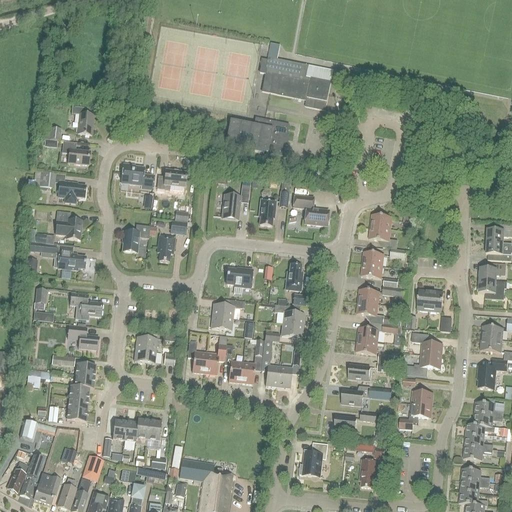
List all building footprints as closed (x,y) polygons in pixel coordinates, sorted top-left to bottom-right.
[(151,18),(143,17),(139,44),(147,45),(151,18)] [(273,77),(270,95),(307,102),(305,108),(325,112),(331,84),(305,78),(308,67),(276,61),(279,47),(271,46),(268,62),(262,61),(260,74),(273,77)] [(91,137),(94,117),(84,116),(85,109),(72,108),(71,116),(79,116),(77,136),(91,137)] [(225,146),(282,158),(289,126),(255,119),(254,126),(230,122),(225,146)] [(48,141),(49,130),(43,129),(41,140),(48,141)] [(76,145),(63,143),(62,155),(69,156),(68,165),(88,167),(90,153),(75,152),(76,145)] [(134,167),(123,166),(121,184),(123,184),(123,183),(122,183),(122,180),(128,181),(128,185),(130,186),(133,187),(135,185),(141,186),(141,189),(152,191),(153,177),(142,176),(143,170),(134,168),(134,167)] [(168,192),(169,187),(184,188),(185,189),(186,174),(166,172),(165,179),(158,179),(158,178),(158,177),(156,191),(169,193),(169,192),(168,192)] [(44,175),(34,174),(33,188),(43,189),(44,175)] [(54,176),(44,175),(43,189),(42,191),(43,192),(46,192),(47,191),(47,189),(52,190),(54,176)] [(76,199),(84,200),(85,187),(73,186),(73,184),(59,183),(58,199),(65,199),(64,204),(75,205),(76,199)] [(279,209),(287,210),(289,188),(289,185),(281,185),(279,209)] [(240,204),(248,205),(249,191),(241,190),(240,200),(224,199),(222,219),(238,221),(240,204)] [(145,197),(144,209),(151,210),(152,198),(145,197)] [(328,213),(313,211),(314,199),(293,197),(292,209),(306,211),(304,226),(327,228),(328,213)] [(10,201),(9,208),(25,209),(25,201),(10,201)] [(260,219),(259,227),(271,228),(272,220),(274,220),(276,203),(260,201),(258,218),(260,219)] [(415,219),(410,218),(411,213),(404,212),(403,224),(414,225),(415,219)] [(80,242),(82,223),(70,221),(71,214),(57,213),(56,224),(57,224),(55,236),(66,237),(66,241),(80,242)] [(188,215),(176,214),(175,222),(187,223),(188,215)] [(370,229),(391,232),(392,219),(372,217),(370,229)] [(172,223),(170,235),(185,237),(186,227),(187,225),(172,223)] [(139,240),(148,241),(150,228),(136,227),(135,234),(123,233),(122,240),(123,240),(122,253),(137,255),(139,240)] [(487,232),(486,244),(503,245),(503,238),(511,238),(511,227),(500,227),(500,233),(487,232)] [(383,249),(397,251),(398,242),(390,241),(391,232),(370,229),(369,241),(383,243),(383,249)] [(36,232),(30,231),(28,243),(45,245),(46,238),(36,237),(36,232)] [(175,239),(159,238),(157,255),(160,255),(159,263),(169,264),(170,256),(172,256),(175,239)] [(503,245),(486,244),(486,256),(488,256),(487,262),(511,263),(511,245),(503,245)] [(42,246),(41,254),(55,255),(56,247),(42,246)] [(59,254),(57,270),(78,272),(78,270),(84,271),(86,259),(71,257),(72,255),(72,249),(60,248),(59,254)] [(391,252),(390,260),(404,262),(405,253),(391,252)] [(383,269),(384,257),(363,254),(362,266),(383,269)] [(35,274),(36,262),(27,261),(25,273),(35,274)] [(506,266),(494,265),(486,265),(486,271),(481,271),(480,282),(497,283),(497,277),(506,277),(506,266)] [(302,276),(300,276),(301,268),(290,266),(289,274),(287,274),(285,291),(300,293),(302,276)] [(381,281),(383,269),(362,266),(360,279),(381,281)] [(265,268),(264,281),(271,282),(272,269),(271,269),(265,268)] [(234,287),(234,289),(250,290),(252,271),(236,270),(236,271),(227,270),(226,286),(234,287)] [(383,288),(397,289),(398,283),(384,281),(383,288)] [(486,294),(486,301),(505,301),(505,290),(507,290),(507,284),(497,283),(480,282),(480,294),(486,294)] [(383,289),(382,296),(403,299),(404,292),(383,289)] [(44,292),(36,291),(35,305),(43,305),(44,292)] [(359,292),(358,304),(378,306),(379,295),(359,292)] [(416,313),(428,314),(430,293),(418,292),(416,313)] [(430,293),(428,314),(441,315),(443,294),(430,293)] [(71,295),(70,307),(74,307),(76,308),(76,309),(75,321),(78,322),(86,323),(86,322),(88,323),(89,319),(89,318),(100,319),(102,305),(87,303),(88,297),(75,295),(71,295)] [(306,298),(294,296),(293,306),(305,308),(305,307),(306,300),(306,298)] [(228,302),(228,308),(213,306),(212,318),(232,320),(234,310),(244,311),(245,304),(228,302)] [(378,306),(358,304),(356,316),(377,319),(378,306)] [(304,316),(289,314),(290,308),(274,307),(274,314),(283,315),(282,325),(303,327),(304,316)] [(34,314),(33,322),(44,323),(44,315),(34,314)] [(212,318),(211,331),(231,333),(232,320),(212,318)] [(400,329),(401,321),(384,318),(383,326),(400,329)] [(450,335),(451,321),(441,320),(440,334),(450,335)] [(282,325),(281,338),(301,340),(303,327),(282,325)] [(402,329),(400,329),(383,326),(382,334),(395,336),(401,337),(402,329)] [(67,338),(79,339),(78,350),(97,352),(98,339),(85,337),(86,330),(68,328),(67,338)] [(482,329),(481,340),(501,342),(502,330),(482,329)] [(359,330),(357,342),(378,345),(380,332),(359,330)] [(278,344),(279,336),(265,335),(264,342),(278,344)] [(421,345),(420,357),(440,359),(441,347),(426,346),(427,338),(412,336),(411,344),(421,345)] [(136,339),(135,350),(155,352),(156,341),(136,339)] [(501,342),(481,340),(480,353),(500,355),(501,342)] [(261,357),(262,341),(255,341),(253,357),(261,357)] [(192,374),(204,375),(206,354),(195,353),(196,343),(188,342),(187,359),(193,360),(192,374)] [(378,345),(357,342),(356,354),(377,357),(378,345)] [(225,346),(217,345),(216,355),(206,354),(204,375),(216,376),(217,362),(223,362),(225,346)] [(155,352),(135,350),(134,363),(154,365),(155,352)] [(224,366),(230,367),(228,383),(241,384),(243,363),(231,362),(232,350),(225,350),(224,366)] [(10,356),(0,353),(0,374),(5,376),(10,356)] [(174,367),(175,355),(165,354),(164,366),(174,367)] [(379,355),(378,364),(393,366),(394,357),(379,355)] [(64,365),(64,359),(53,357),(52,364),(64,365)] [(414,367),(414,370),(408,369),(407,378),(425,380),(426,371),(439,372),(440,359),(420,357),(419,368),(414,367)] [(492,362),(491,370),(478,368),(477,383),(479,383),(478,391),(494,392),(496,372),(505,373),(506,363),(492,362)] [(255,364),(243,363),(241,384),(253,385),(255,364)] [(378,364),(377,372),(391,374),(392,366),(378,364)] [(76,365),(75,377),(94,379),(95,367),(76,365)] [(277,388),(280,367),(266,366),(264,387),(277,388)] [(280,367),(277,388),(289,389),(291,369),(280,367)] [(348,380),(348,381),(369,383),(369,382),(370,370),(371,370),(371,369),(349,367),(349,368),(350,368),(349,380),(348,380)] [(40,373),(28,372),(26,388),(39,390),(40,381),(40,373)] [(40,373),(40,381),(49,382),(50,374),(40,373)] [(74,388),(89,390),(93,391),(94,379),(75,377),(75,383),(74,388)] [(89,390),(74,388),(74,389),(70,388),(69,399),(88,401),(89,390)] [(370,390),(369,398),(384,399),(391,399),(391,392),(385,391),(370,390)] [(341,405),(341,406),(362,408),(363,395),(364,395),(364,394),(343,392),(343,393),(342,405),(341,405)] [(412,394),(411,406),(431,409),(432,396),(412,394)] [(88,401),(69,399),(68,410),(86,412),(88,401)] [(475,405),(473,416),(502,419),(503,414),(493,413),(493,407),(475,405)] [(409,419),(409,423),(412,423),(412,425),(418,425),(418,420),(429,421),(431,409),(411,406),(409,419)] [(49,408),(48,423),(57,424),(58,409),(49,408)] [(45,417),(46,410),(38,409),(37,417),(45,417)] [(86,412),(68,410),(67,421),(85,423),(86,412)] [(361,415),(360,422),(375,424),(376,417),(376,416),(361,415)] [(485,429),(485,428),(492,429),(492,423),(502,424),(502,419),(473,416),(473,427),(473,428),(485,429)] [(335,432),(355,434),(357,420),(337,418),(335,432)] [(112,441),(124,443),(126,424),(115,422),(112,441)] [(137,425),(135,440),(136,440),(146,442),(149,423),(137,422),(137,425)] [(412,425),(412,423),(409,423),(399,422),(398,431),(411,432),(412,425)] [(27,423),(24,423),(19,440),(23,441),(33,443),(37,426),(27,423)] [(160,425),(149,423),(146,442),(158,443),(160,425)] [(137,425),(126,424),(124,443),(135,444),(136,440),(135,440),(137,425)] [(494,429),(492,429),(485,428),(485,429),(473,428),(473,427),(466,426),(465,438),(484,440),(484,434),(494,435),(494,429)] [(507,439),(508,430),(500,430),(500,433),(500,438),(507,439)] [(465,438),(464,450),(492,452),(493,447),(483,446),(484,440),(465,438)] [(300,466),(298,480),(299,480),(299,477),(302,477),(320,479),(322,461),(326,462),(328,446),(313,445),(312,452),(304,451),(304,454),(305,454),(303,466),(300,466)] [(375,449),(374,460),(385,461),(386,451),(375,449)] [(64,450),(61,461),(66,463),(70,451),(64,450)] [(492,452),(464,450),(463,461),(482,463),(482,456),(492,457),(492,452)] [(70,451),(66,463),(73,465),(76,453),(70,451)] [(25,455),(18,452),(16,458),(23,461),(25,455)] [(28,470),(18,497),(28,500),(29,497),(31,498),(36,487),(34,486),(33,483),(34,481),(35,481),(38,474),(42,460),(34,457),(28,470)] [(89,457),(84,472),(98,476),(99,475),(99,474),(103,462),(89,457)] [(166,461),(152,458),(151,469),(165,471),(166,461)] [(144,460),(136,459),(135,467),(143,468),(144,460)] [(228,511),(234,478),(223,477),(220,477),(221,472),(216,471),(216,476),(213,476),(213,475),(212,475),(213,467),(181,462),(179,480),(201,483),(196,511),(228,511)] [(376,476),(377,464),(361,462),(359,482),(361,483),(360,489),(372,491),(374,476),(376,476)] [(6,491),(15,495),(24,477),(22,476),(23,475),(24,476),(27,469),(18,465),(15,473),(14,473),(6,491)] [(137,470),(136,476),(147,479),(148,472),(137,470)] [(169,470),(168,480),(176,481),(178,472),(169,470)] [(120,483),(134,485),(136,473),(122,471),(120,483)] [(461,471),(461,483),(489,485),(489,481),(480,480),(480,473),(461,471)] [(148,472),(147,479),(154,480),(156,474),(148,472)] [(33,502),(50,508),(53,498),(53,496),(55,497),(60,482),(42,476),(33,502)] [(503,477),(495,476),(495,484),(503,485),(503,477)] [(81,481),(71,511),(82,511),(87,496),(84,495),(85,491),(87,492),(90,483),(81,481)] [(56,510),(62,511),(68,511),(75,492),(72,491),(74,484),(66,482),(65,488),(63,488),(56,510)] [(489,485),(461,483),(460,494),(478,496),(479,490),(489,491),(489,485)] [(186,487),(177,485),(175,497),(184,499),(186,487)] [(141,507),(144,490),(134,488),(130,506),(128,511),(140,511),(141,508),(141,507)] [(101,511),(102,510),(105,511),(109,498),(93,493),(87,511),(101,511)] [(170,506),(173,495),(166,494),(162,511),(173,511),(171,511),(172,506),(170,506)] [(465,507),(465,506),(477,507),(477,508),(484,508),(487,509),(487,503),(478,503),(478,496),(460,494),(459,506),(465,507)] [(120,511),(122,503),(109,501),(107,511),(120,511)]
